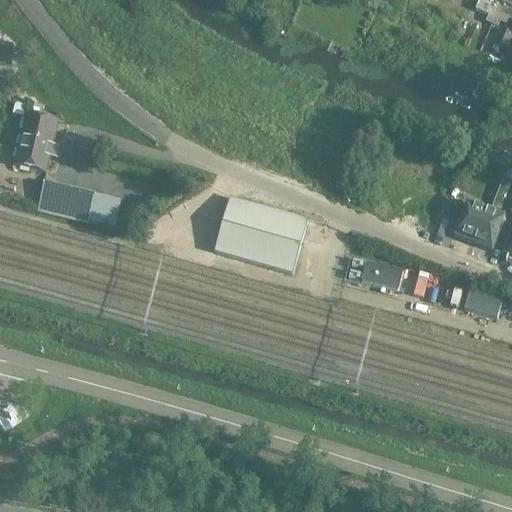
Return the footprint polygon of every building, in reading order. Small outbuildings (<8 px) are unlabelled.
[(479,0),(475,11),(488,17),(485,23),(493,27),(498,15),(499,16),(503,5),(499,4),(500,0),(479,0)] [(511,22),(511,0),(500,0),(499,4),(503,5),(499,16),(498,15),(493,27),(497,29),(500,23),(506,26),(508,21),(511,22)] [(505,52),(511,37),(511,35),(501,30),(493,46),(505,52)] [(45,175),(52,147),(58,124),(26,116),(14,168),(45,175)] [(511,182),(503,179),(489,213),(467,204),(453,237),(492,253),(505,219),(503,218),(505,214),(511,216),(511,182)] [(96,195),(95,195),(44,183),(36,214),(89,226),(96,195)] [(307,222),(306,221),(231,200),(215,254),(292,276),(307,222)] [(511,231),(503,255),(511,259),(511,260),(511,259),(511,231)] [(402,273),(366,264),(365,265),(361,283),(361,285),(397,293),(398,293),(403,274),(402,273)] [(496,321),(502,303),(469,294),(464,312),(496,321)]
